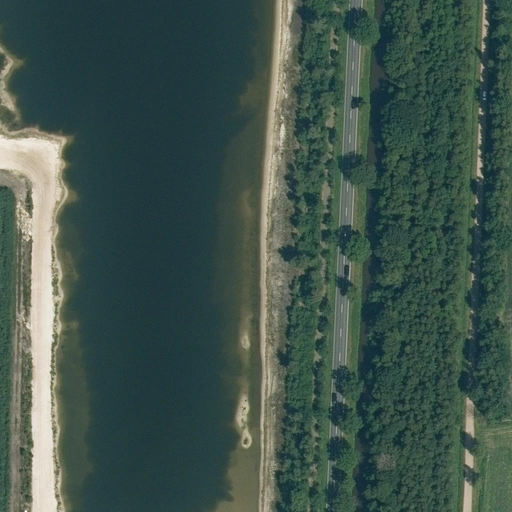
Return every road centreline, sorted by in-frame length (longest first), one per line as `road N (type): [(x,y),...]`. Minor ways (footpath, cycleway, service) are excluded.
road 1 (tertiary): [(331,511),(355,0)]
road 2 (track): [(463,511),(484,0)]
road 3 (track): [(24,511),(29,298),(0,162)]
